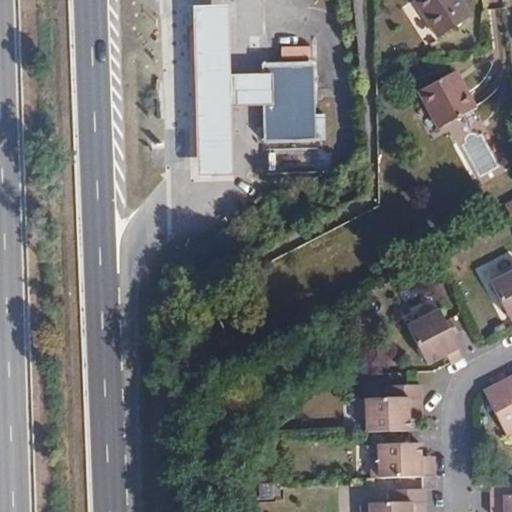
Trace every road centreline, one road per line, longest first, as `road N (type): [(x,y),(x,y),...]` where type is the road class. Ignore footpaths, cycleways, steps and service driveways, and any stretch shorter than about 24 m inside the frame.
road 1 (primary): [(0,62),(15,511)]
road 2 (primary): [(102,290),(91,0)]
road 3 (primary): [(111,511),(102,290)]
road 4 (residential): [(511,357),(458,389),(456,511)]
road 5 (primary): [(102,290),(196,213)]
